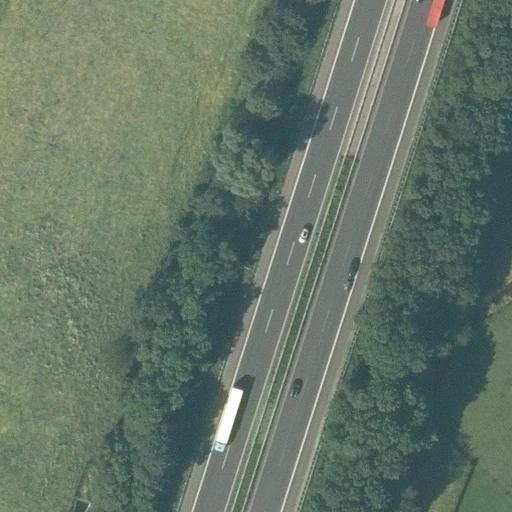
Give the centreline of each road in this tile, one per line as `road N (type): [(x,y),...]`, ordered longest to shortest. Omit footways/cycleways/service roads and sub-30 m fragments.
road 1 (motorway): [(264,511),(426,0)]
road 2 (motorway): [(369,0),(207,511)]
